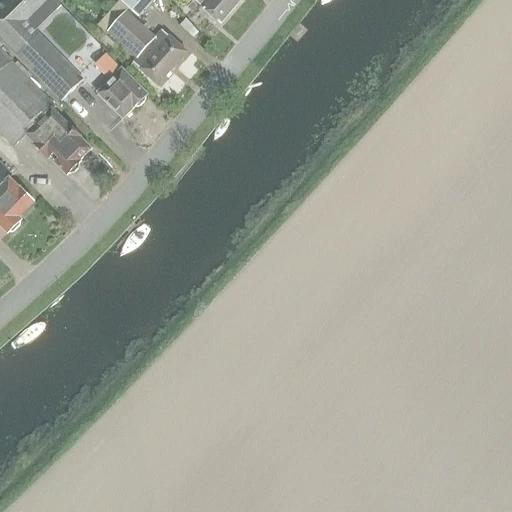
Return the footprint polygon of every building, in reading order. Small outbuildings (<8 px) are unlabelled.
[(5,0),(0,5),(0,39),(61,102),(82,81),(34,32),(60,7),(53,0),(5,0)] [(117,0),(138,18),(154,0),(117,0)] [(202,9),(220,25),(241,0),(191,0),(202,9)] [(139,70),(157,86),(186,53),(169,37),(168,38),(162,31),(155,39),(125,12),(107,32),(137,59),(132,64),(139,70)] [(198,33),(185,20),(179,26),(193,38),(198,33)] [(10,63),(11,62),(0,50),(0,134),(14,148),(26,136),(34,145),(48,159),(49,158),(66,176),(80,162),(79,161),(91,149),(79,138),(80,137),(68,125),(67,126),(52,110),(54,108),(10,63)] [(147,95),(122,70),(120,71),(110,60),(102,68),(112,79),(97,94),(106,103),(122,120),(147,95)] [(0,227),(7,234),(21,220),(18,218),(33,203),(19,189),(9,179),(12,176),(0,164),(0,227)]
